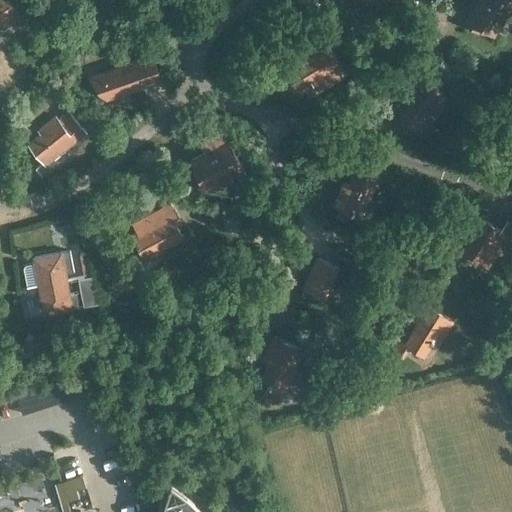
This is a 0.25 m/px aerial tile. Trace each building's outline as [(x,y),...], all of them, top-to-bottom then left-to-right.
[(7,0),(0,0),(0,24),(2,28),(19,16),(7,0)] [(511,6),(511,0),(480,0),(479,2),(477,0),(463,21),(489,39),(502,19),(503,20),(511,6)] [(310,79),(317,75),(324,86),(343,75),(325,45),(281,71),(294,92),(310,83),(310,84),(313,83),(310,79)] [(107,96),(131,88),(134,87),(137,86),(140,86),(143,86),(146,86),(150,86),(153,87),(153,86),(151,85),(151,81),(160,78),(151,53),(114,66),(114,67),(95,82),(107,96)] [(409,103),(399,117),(418,130),(427,116),(424,115),(441,89),(414,71),(401,90),(406,94),(403,99),(409,103)] [(40,132),(27,143),(42,160),(71,136),(74,140),(85,131),(73,116),(68,110),(57,118),(54,114),(37,129),(40,132)] [(204,152),(191,159),(206,188),(242,168),(223,133),(200,146),(204,152)] [(340,191),(335,205),(359,215),(373,184),(377,186),(382,174),(357,163),(344,193),(340,191)] [(157,208),(161,216),(132,232),(138,242),(136,242),(144,257),(161,248),(160,246),(181,235),(174,223),(180,220),(174,210),(173,210),(168,201),(157,208)] [(482,217),(462,249),(481,261),(490,247),(500,253),(511,233),(511,220),(506,217),(499,228),(482,217)] [(38,282),(66,277),(65,271),(73,269),(69,249),(33,256),(34,261),(25,263),(22,265),(26,285),(38,282)] [(83,273),(91,272),(87,250),(78,252),(83,273)] [(323,295),(337,265),(317,256),(306,280),(309,281),(306,287),(323,295)] [(79,289),(72,290),(69,291),(66,277),(38,282),(41,298),(38,299),(39,305),(42,305),(43,310),(97,300),(91,272),(83,273),(77,274),(79,289)] [(444,333),(452,319),(424,302),(413,319),(417,322),(405,341),(423,353),(433,337),(431,335),(435,328),(444,333)] [(291,366),(300,347),(272,334),(261,359),(267,362),(261,376),(268,379),(267,381),(285,389),(295,367),(291,366)] [(204,511),(201,507),(194,500),(186,492),(179,487),(171,481),(168,488),(165,496),(163,505),(161,511),(204,511)]
